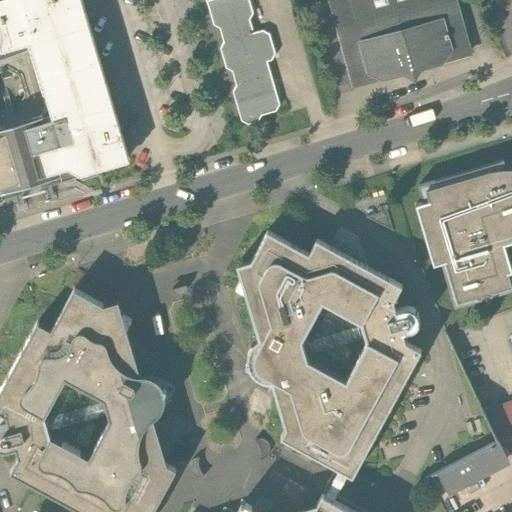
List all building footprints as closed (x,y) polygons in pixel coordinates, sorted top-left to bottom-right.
[(80,0),(0,0),(0,198),(128,161),(80,0)] [(206,0),(214,27),(219,29),(223,43),(219,50),(226,70),(232,72),(236,86),(232,93),(241,123),(248,126),(257,123),(260,116),(275,112),(279,104),(267,63),(270,61),(274,53),(269,36),(263,31),(254,33),(249,20),(252,14),(248,0),(206,0)] [(456,0),(327,0),(352,89),(472,56),(456,0)] [(429,205),(417,209),(435,267),(444,264),(458,306),(511,291),(511,290),(506,276),(511,274),(511,272),(504,249),(511,246),(511,172),(495,172),(470,181),(426,193),(429,205)] [(250,261),(236,266),(240,279),(235,288),(245,293),(260,340),(255,345),(250,353),(250,365),(254,376),(261,381),(272,384),(285,429),(281,439),(354,478),(422,349),(404,340),(403,335),(413,331),(419,325),(419,317),(417,309),(410,305),(395,309),(393,303),(401,284),(357,261),(330,247),(316,240),(309,252),(268,230),(250,261)] [(170,288),(170,291),(171,294),(172,295),(175,296),(177,296),(179,296),(182,294),(184,292),(184,289),(184,287),(183,285),(181,283),(180,282),(177,282),(175,282),(172,283),(171,285),(170,288)] [(52,330),(36,321),(0,388),(0,411),(6,414),(8,421),(0,424),(0,446),(3,448),(7,449),(14,448),(18,457),(10,472),(83,511),(153,511),(177,470),(168,466),(151,418),(157,412),(163,402),(164,393),(160,382),(153,378),(142,375),(128,328),(133,318),(123,313),(120,302),(106,306),(75,289),(52,330)] [(511,336),(509,338),(511,344),(511,401),(483,411),(497,440),(511,436),(511,336)] [(257,441),(254,442),(257,447),(259,451),(259,456),(258,461),(260,461),(265,459),(268,455),(269,450),(268,446),(265,443),(261,442),(257,441)] [(496,442),(436,473),(449,498),(509,466),(496,442)] [(197,464),(197,460),(192,461),(189,465),(188,469),(190,475),(194,478),(198,479),(203,478),(200,474),(198,469),(197,464)] [(316,507),(294,511),(254,511),(242,506),(238,511),(347,511),(322,498),(316,507)]
